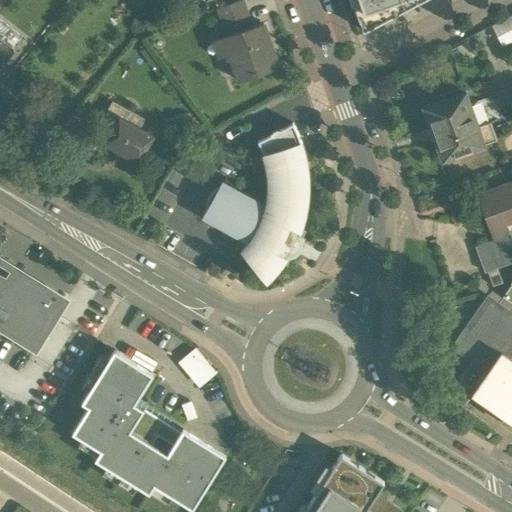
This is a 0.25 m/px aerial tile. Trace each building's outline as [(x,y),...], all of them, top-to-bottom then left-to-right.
[(243,0),(236,0),(216,7),(221,22),(248,12),(243,0)] [(352,0),(364,31),(422,0),(352,0)] [(248,12),(221,22),(243,80),(279,66),(262,21),(253,24),(248,12)] [(223,35),(212,39),(218,55),(229,51),(223,35)] [(0,37),(0,64),(13,48),(0,37)] [(466,93),(424,107),(443,161),(484,146),(484,144),(478,127),(474,115),(472,109),(466,93)] [(133,112),(114,101),(109,109),(122,116),(129,120),(133,112)] [(122,116),(109,109),(99,127),(111,134),(122,116)] [(129,120),(122,116),(111,134),(107,142),(120,150),(119,152),(139,164),(155,135),(129,120)] [(269,189),(266,206),(222,181),(220,186),(214,190),(209,196),(206,204),(206,211),(203,216),(249,241),(242,249),(266,280),(273,274),(280,266),(284,261),(287,263),(306,228),(302,226),(307,199),(308,173),(303,147),(293,122),(258,140),(264,156),(268,172),(269,189)] [(491,122),(478,127),(484,144),(497,139),(491,122)] [(511,183),(478,196),(492,234),(508,228),(507,224),(511,222),(511,183)] [(0,323),(35,345),(64,299),(0,259),(0,323)] [(497,267),(488,271),(493,286),(502,282),(497,267)] [(511,282),(503,296),(511,302),(511,282)] [(511,317),(489,301),(458,345),(474,356),(460,378),(475,388),(472,392),(503,415),(511,420),(511,317)] [(200,385),(219,371),(200,345),(181,359),(200,385)] [(154,373),(114,349),(82,402),(88,405),(71,433),(100,450),(94,460),(150,493),(154,486),(193,509),(226,454),(183,428),(180,431),(144,409),(145,408),(136,402),(154,373)] [(511,420),(503,415),(501,417),(511,424),(511,420)] [(371,511),(367,509),(376,495),(385,482),(340,453),(302,511),(371,511)] [(376,495),(367,509),(371,511),(378,511),(386,501),(376,495)]
